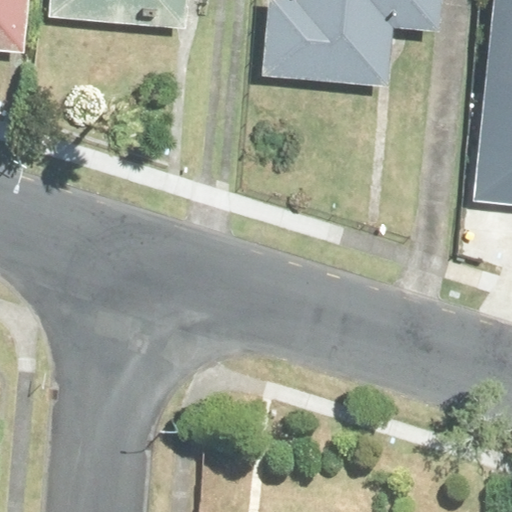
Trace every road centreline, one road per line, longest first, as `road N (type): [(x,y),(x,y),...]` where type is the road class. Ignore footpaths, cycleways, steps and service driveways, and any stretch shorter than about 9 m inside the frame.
road 1 (residential): [(115,240),(453,365),(511,378)]
road 2 (residential): [(91,511),(115,240)]
